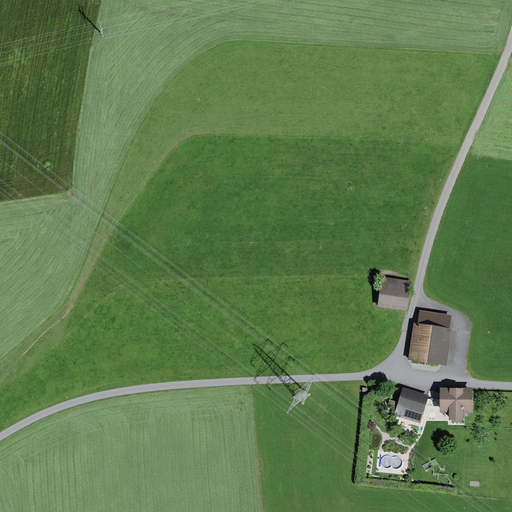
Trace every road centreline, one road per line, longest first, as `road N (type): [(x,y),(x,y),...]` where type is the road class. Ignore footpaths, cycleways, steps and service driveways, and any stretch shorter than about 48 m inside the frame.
road 1 (unclassified): [(0,437),(88,397),(136,389),(396,376)]
road 2 (unclassified): [(511,36),(428,243),(396,376)]
